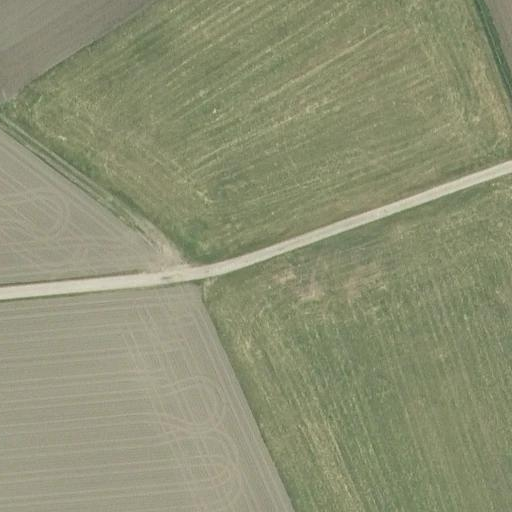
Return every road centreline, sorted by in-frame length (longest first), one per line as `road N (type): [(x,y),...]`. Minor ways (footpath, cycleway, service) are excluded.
road 1 (track): [(0,294),(204,275),(511,166)]
road 2 (track): [(0,120),(204,275)]
